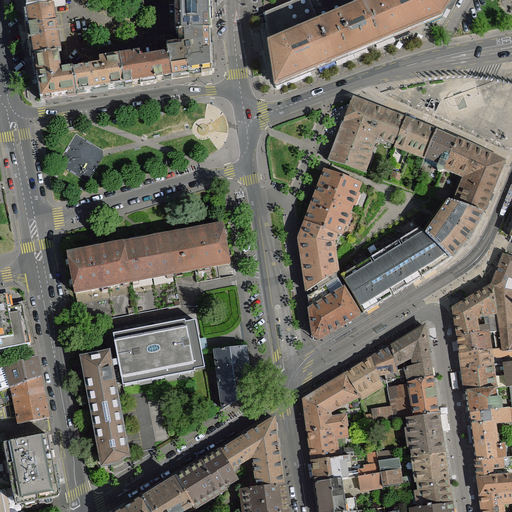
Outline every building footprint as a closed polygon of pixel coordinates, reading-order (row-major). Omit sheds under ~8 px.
[(26,0),(27,12),(52,8),(65,5),(65,0),(26,0)] [(179,34),(212,33),(211,0),(175,0),(177,34),(179,34)] [(320,25),(309,0),(297,0),(265,13),(270,45),(320,25)] [(309,0),(320,25),(379,0),(378,0),(309,0)] [(394,37),(379,0),(320,25),(336,62),(394,37)] [(450,5),(441,0),(379,0),(394,37),(443,17),(450,5)] [(60,55),(52,8),(27,12),(35,59),(59,55),(60,55)] [(336,62),(320,25),(270,45),(277,86),(336,62)] [(168,47),(169,57),(173,79),(214,73),(212,33),(179,34),(179,40),(183,41),(185,41),(186,46),(184,47),(182,45),(177,46),(168,47)] [(140,54),(120,58),(125,87),(173,79),(169,57),(141,61),(140,54)] [(61,69),(59,55),(35,59),(40,93),(41,101),(77,95),(73,72),(73,70),(60,72),(60,69),(61,69)] [(101,68),(73,72),(77,95),(125,87),(120,58),(100,61),(101,68)] [(387,141),(397,116),(353,99),(339,137),(370,145),(369,134),(377,138),(387,141)] [(396,145),(397,142),(406,120),(397,116),(387,141),(396,145)] [(397,142),(427,155),(436,132),(406,120),(397,142)] [(444,170),(457,141),(436,132),(427,155),(426,156),(440,162),(437,169),(438,171),(441,172),(443,172),(444,170)] [(368,158),(363,172),(367,173),(372,159),(377,138),(369,134),(370,145),(368,158)] [(368,158),(370,145),(339,137),(329,161),(363,172),(368,158)] [(464,179),(454,203),(484,214),(504,163),(457,141),(444,170),(464,179)] [(70,142),(69,170),(101,171),(101,143),(70,142)] [(395,147),(425,158),(426,156),(427,155),(397,142),(396,145),(395,147)] [(440,162),(426,156),(425,158),(424,163),(437,169),(440,162)] [(306,222),(335,234),(341,236),(361,185),(326,171),(306,222)] [(386,172),(383,179),(390,181),(393,174),(386,172)] [(394,173),(393,174),(390,181),(397,184),(401,175),(394,173)] [(437,189),(434,196),(445,200),(448,201),(450,194),(437,189)] [(450,202),(426,235),(451,260),(465,244),(474,231),(484,214),(454,203),(450,202)] [(311,296),(338,279),(337,274),(338,273),(337,268),(336,260),(333,239),(335,234),(306,222),(300,239),(308,292),(309,292),(311,296)] [(223,225),(167,236),(175,275),(230,264),(223,225)] [(420,229),(399,242),(422,278),(451,260),(426,235),(423,232),(420,229)] [(124,244),(131,283),(175,275),(167,236),(124,244)] [(399,242),(371,259),(393,295),(422,278),(399,242)] [(124,244),(69,255),(76,293),(131,283),(124,244)] [(511,271),(511,258),(504,255),(493,286),(505,290),(508,282),(511,271)] [(371,259),(342,277),(364,313),(393,295),(371,259)] [(181,306),(175,275),(131,283),(76,293),(81,320),(82,325),(102,321),(181,306)] [(360,315),(338,279),(311,296),(310,296),(308,296),(314,337),(320,340),(360,315)] [(497,315),(493,286),(454,309),(458,336),(479,334),(478,328),(477,318),(488,316),(497,315)] [(511,290),(505,290),(493,286),(497,315),(500,332),(502,349),(503,351),(511,351),(511,290)] [(6,299),(0,300),(0,351),(31,345),(24,306),(8,309),(6,299)] [(485,319),(487,327),(488,333),(495,332),(500,332),(497,315),(488,316),(488,319),(485,319)] [(186,323),(185,321),(113,335),(119,361),(110,362),(115,387),(123,386),(195,372),(195,370),(205,368),(201,343),(197,321),(186,323)] [(410,383),(415,382),(433,377),(425,327),(392,346),(395,361),(399,359),(416,349),(419,365),(405,369),(408,377),(409,382),(410,383)] [(486,351),(483,334),(479,334),(458,336),(460,354),(486,351)] [(395,361),(392,346),(373,358),(379,375),(382,375),(384,375),(398,372),(398,371),(395,361)] [(252,392),(246,347),(215,351),(224,409),(252,392)] [(497,349),(491,350),(492,357),(496,357),(497,358),(511,356),(511,351),(503,351),(502,349),(497,349)] [(491,350),(486,351),(460,354),(463,369),(493,365),(492,357),(491,350)] [(108,354),(83,360),(104,465),(112,463),(115,463),(128,455),(115,387),(110,362),(108,354)] [(379,375),(373,358),(345,375),(359,397),(367,393),(366,391),(382,382),(380,378),(379,375)] [(398,371),(405,369),(400,362),(399,362),(399,359),(395,361),(398,371)] [(0,386),(2,392),(13,388),(41,377),(38,361),(0,372),(0,386)] [(496,388),(493,365),(463,369),(466,392),(496,388)] [(405,369),(398,371),(398,372),(384,375),(384,382),(386,381),(408,377),(405,369)] [(333,411),(359,397),(345,375),(304,400),(306,416),(330,412),(333,411)] [(45,419),(49,418),(41,377),(13,388),(16,403),(20,423),(45,419)] [(409,382),(408,377),(386,381),(388,388),(408,385),(408,383),(409,382)] [(420,416),(438,413),(433,377),(415,382),(416,389),(417,396),(415,397),(414,398),(414,401),(416,402),(418,403),(418,407),(420,416)] [(385,388),(382,382),(366,391),(367,393),(359,397),(363,402),(385,388)] [(413,417),(408,385),(388,388),(392,407),(394,419),(409,417),(413,417)] [(13,388),(2,392),(0,392),(0,408),(16,403),(13,388)] [(497,402),(496,388),(466,392),(469,414),(491,411),(502,410),(501,402),(497,402)] [(394,419),(392,407),(372,410),(373,415),(374,423),(394,420),(394,419)] [(510,409),(502,410),(491,411),(493,422),(493,424),(511,422),(511,417),(510,409)] [(493,422),(491,411),(469,414),(471,425),(493,422)] [(331,418),(330,412),(306,416),(308,432),(348,427),(346,416),(331,418)] [(409,417),(415,456),(444,453),(438,413),(420,416),(415,417),(413,417),(409,417)] [(374,423),(373,415),(365,416),(366,424),(374,423)] [(222,451),(233,469),(244,462),(244,459),(253,457),(253,454),(279,450),(275,418),(222,451)] [(497,446),(493,424),(493,422),(471,425),(476,461),(503,458),(507,458),(505,445),(497,446)] [(349,437),(348,427),(308,432),(313,462),(336,458),(333,439),(349,437)] [(4,444),(10,442),(5,433),(0,435),(0,451),(5,449),(4,444)] [(60,494),(48,435),(10,442),(4,444),(5,449),(12,485),(16,504),(19,505),(58,498),(60,494)] [(351,449),(345,450),(346,457),(352,456),(354,456),(353,449),(351,449)] [(253,454),(253,457),(257,487),(284,484),(279,450),(253,454)] [(177,478),(194,506),(196,505),(198,508),(227,490),(225,487),(239,479),(233,469),(222,451),(177,478)] [(379,461),(393,460),(392,451),(378,453),(378,456),(379,461)] [(415,456),(419,483),(448,479),(444,453),(415,456)] [(339,458),(342,479),(350,478),(350,472),(349,465),(353,465),(352,456),(346,457),(339,458)] [(379,461),(378,456),(369,457),(370,466),(379,465),(379,461)] [(339,458),(336,458),(313,462),(316,483),(342,479),(339,458)] [(503,458),(476,461),(478,478),(490,477),(490,469),(504,468),(503,458)] [(511,464),(511,458),(507,458),(503,458),(504,468),(511,466),(511,464)] [(393,460),(379,461),(379,465),(381,474),(383,487),(401,484),(397,459),(393,460)] [(379,465),(370,466),(365,466),(365,470),(350,472),(350,478),(359,477),(374,475),(381,474),(379,465)] [(381,474),(374,475),(377,489),(383,487),(381,474)] [(377,489),(374,475),(359,477),(361,491),(377,489)] [(511,477),(491,479),(490,477),(478,478),(481,494),(511,491),(511,477)] [(143,499),(151,511),(183,511),(188,510),(194,506),(177,478),(143,499)] [(346,511),(345,500),(342,479),(316,483),(319,511),(346,511)] [(421,492),(423,508),(451,504),(448,479),(419,483),(421,492)] [(288,511),(284,484),(257,487),(244,489),(247,511),(288,511)] [(511,499),(511,491),(481,494),(483,511),(500,511),(499,501),(511,499)] [(356,498),(345,500),(346,511),(352,511),(354,511),(358,511),(356,498)] [(151,511),(143,499),(121,511),(151,511)] [(507,511),(507,507),(511,506),(511,499),(499,501),(500,511),(507,511)]
